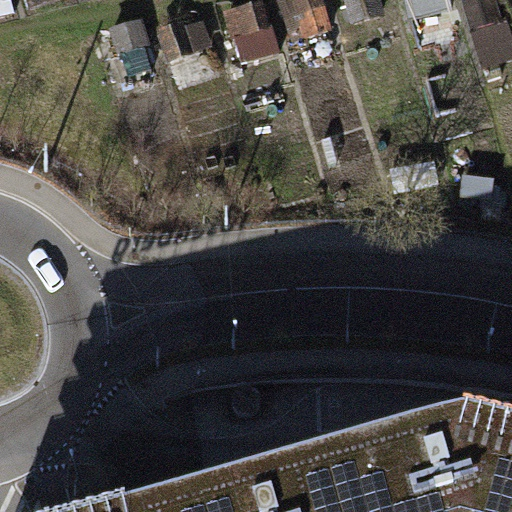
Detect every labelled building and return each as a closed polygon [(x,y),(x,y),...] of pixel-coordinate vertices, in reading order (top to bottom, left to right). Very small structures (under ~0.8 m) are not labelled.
[(0,0),(0,28),(15,24),(7,0),(0,0)] [(29,0),(35,21),(73,9),(70,0),(29,0)] [(89,0),(92,9),(121,0),(89,0)] [(322,0),(305,0),(289,4),(302,50),(334,42),(322,0)] [(341,0),(356,52),(381,45),(369,0),(341,0)] [(490,6),(460,14),(476,71),(505,63),(490,6)] [(274,13),(230,26),(238,55),(282,43),(274,13)] [(143,37),(102,51),(110,75),(152,61),(143,37)] [(206,38),(168,48),(175,70),(212,60),(206,38)] [(511,511),(511,461),(467,448),(237,511),(511,511)]
